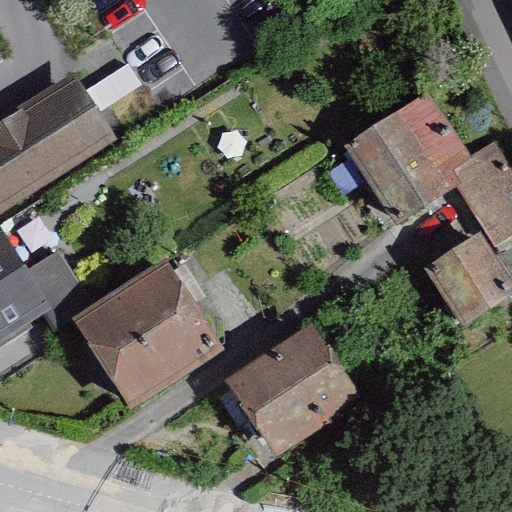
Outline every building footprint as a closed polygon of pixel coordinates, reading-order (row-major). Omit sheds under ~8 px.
[(83,81),(0,133),(0,225),(125,147),(83,81)] [(430,101),(349,157),(401,232),(458,192),(500,252),(511,244),(511,165),(501,150),(475,167),(430,101)] [(0,242),(0,359),(61,320),(8,237),(0,242)] [(511,282),(484,240),(426,277),(465,336),(511,305),(511,282)] [(183,274),(89,333),(143,419),(237,360),(183,274)] [(363,408),(311,338),(232,396),(284,466),(363,408)] [(453,511),(460,492),(411,477),(403,501),(419,506),(418,511),(422,511),(435,511),(436,511),(440,511),(453,511)]
